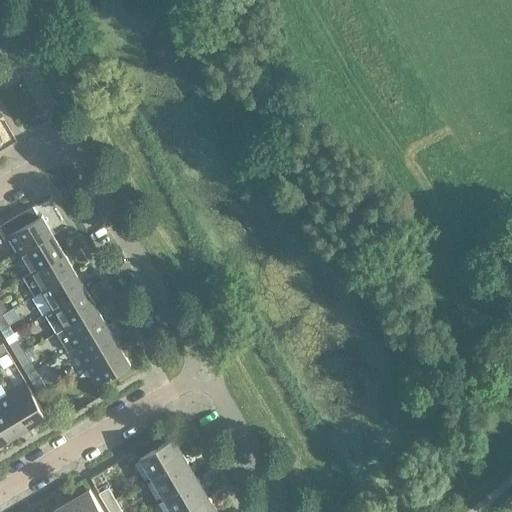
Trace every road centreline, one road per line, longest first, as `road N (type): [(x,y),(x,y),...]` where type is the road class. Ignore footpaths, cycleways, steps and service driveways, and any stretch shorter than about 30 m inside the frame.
road 1 (residential): [(213,389),(72,154)]
road 2 (unclassified): [(213,389),(0,508)]
road 3 (residential): [(286,511),(213,389)]
road 4 (residential): [(72,154),(0,33)]
